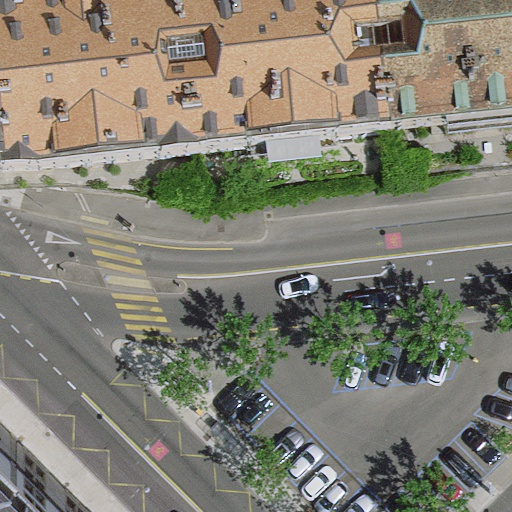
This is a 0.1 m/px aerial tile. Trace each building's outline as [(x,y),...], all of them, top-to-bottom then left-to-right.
[(0,175),(199,155),(190,78),(173,80),(172,57),(188,56),(182,0),(126,0),(116,1),(0,13),(0,175)] [(199,155),(391,132),(385,67),(362,69),(360,44),(383,41),(377,0),(182,0),(188,56),(206,54),(209,75),(190,78),(199,155)] [(511,0),(377,0),(383,41),(405,39),(408,65),(385,67),(391,132),(511,120),(511,0)] [(209,75),(206,54),(188,56),(172,57),(173,80),(190,78),(209,75)] [(90,511),(0,420),(0,511),(90,511)]
